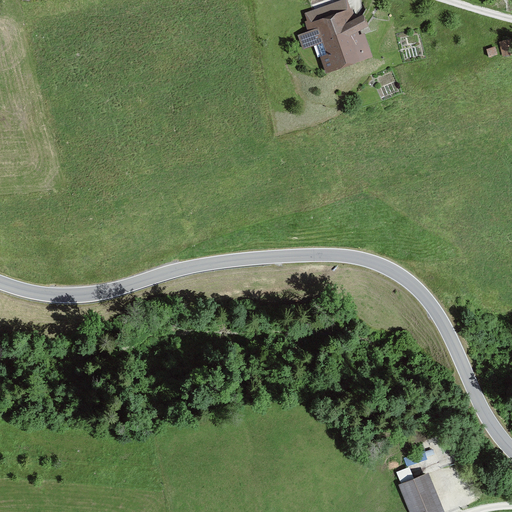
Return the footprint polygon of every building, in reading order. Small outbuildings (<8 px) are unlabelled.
[(326,74),(371,59),(363,36),(352,40),(350,33),(365,28),(360,18),(347,23),(343,12),(349,10),(346,2),(314,14),(316,20),(306,24),(309,34),(299,37),(303,51),(317,46),(326,74)] [(511,53),(511,42),(511,39),(503,41),(507,55),(511,53)] [(495,47),(489,50),(491,56),(497,54),(495,47)] [(393,184),(391,179),(381,183),(383,188),(393,184)] [(440,511),(425,473),(402,483),(413,511),(440,511)]
